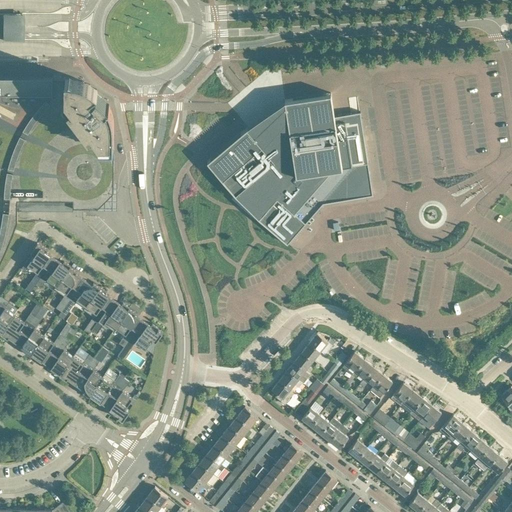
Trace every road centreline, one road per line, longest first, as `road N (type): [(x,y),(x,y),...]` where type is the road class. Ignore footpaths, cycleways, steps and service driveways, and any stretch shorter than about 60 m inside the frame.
road 1 (tertiary): [(289,32),(511,15)]
road 2 (tertiary): [(150,159),(167,93),(208,51),(289,32)]
road 3 (residential): [(396,511),(257,400),(241,377)]
road 4 (tertiary): [(182,373),(180,307),(147,197)]
road 5 (residential): [(465,400),(334,316),(315,314)]
road 6 (residential): [(120,280),(41,228),(0,283)]
road 7 (tertiary): [(427,0),(267,11)]
